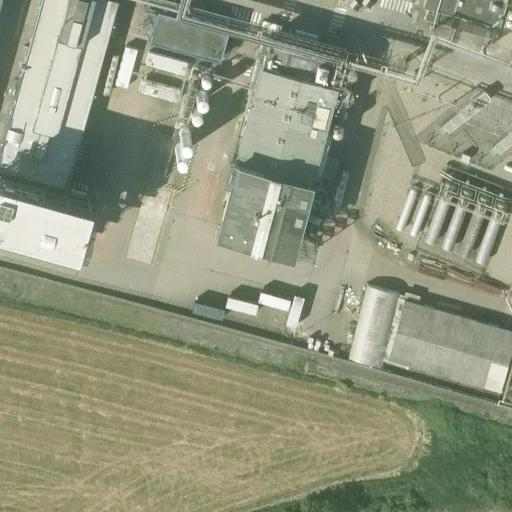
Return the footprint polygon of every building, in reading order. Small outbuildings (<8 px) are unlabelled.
[(116,0),(40,0),(0,148),(0,165),(67,184),(116,0)] [(456,0),(424,0),(423,6),(438,10),(453,14),(456,0)] [(506,0),(456,0),(453,14),(499,27),(506,0)] [(228,28),(157,8),(148,39),(219,58),(228,28)] [(453,14),(438,10),(435,21),(450,25),(453,14)] [(499,27),(453,14),(450,25),(449,26),(496,39),(499,27)] [(340,58),(267,38),(261,61),(236,156),(236,157),(307,176),(308,176),(333,81),(340,58)] [(115,83),(129,85),(136,44),(122,42),(115,83)] [(143,64),(186,70),(188,57),(161,53),(162,45),(146,43),(143,64)] [(307,176),(236,157),(218,225),(272,240),(272,241),(290,246),(309,176),(308,176),(307,176)] [(320,180),(317,179),(314,180),(312,181),(311,182),(310,184),(309,185),(309,186),(309,188),(309,191),(310,192),(311,194),(313,195),(317,196),(320,196),(322,195),(323,193),(324,192),(325,191),(325,189),(325,188),(325,185),(324,183),(323,182),(321,181),(320,180)] [(398,290),(366,282),(347,353),(379,361),(398,290)] [(273,300),(268,320),(298,328),(305,298),(261,287),(259,296),(273,300)] [(511,357),(511,325),(404,296),(387,353),(504,386),(511,357)]
